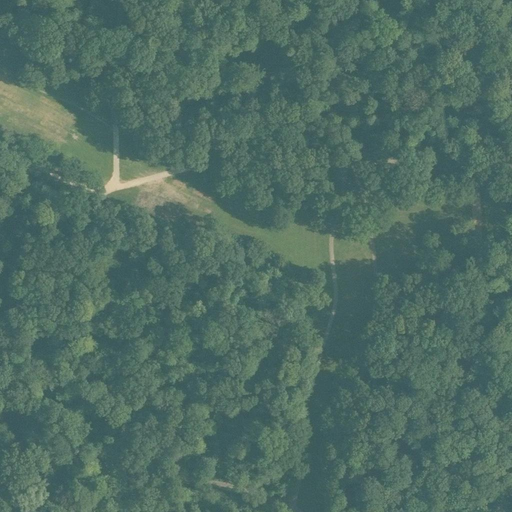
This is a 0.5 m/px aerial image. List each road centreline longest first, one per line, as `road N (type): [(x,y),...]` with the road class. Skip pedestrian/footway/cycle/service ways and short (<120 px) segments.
road 1 (unknown): [(427,511),(483,308),(472,165),(428,0)]
road 2 (unclassified): [(474,0),(511,150)]
